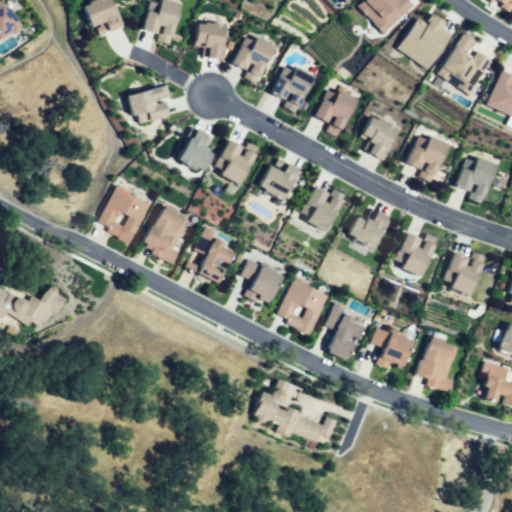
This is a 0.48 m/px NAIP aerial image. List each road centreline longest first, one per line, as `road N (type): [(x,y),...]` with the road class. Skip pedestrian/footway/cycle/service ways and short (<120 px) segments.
road 1 (residential): [(511,436),(390,398),(0,205)]
road 2 (residential): [(511,236),(372,193),(214,98)]
